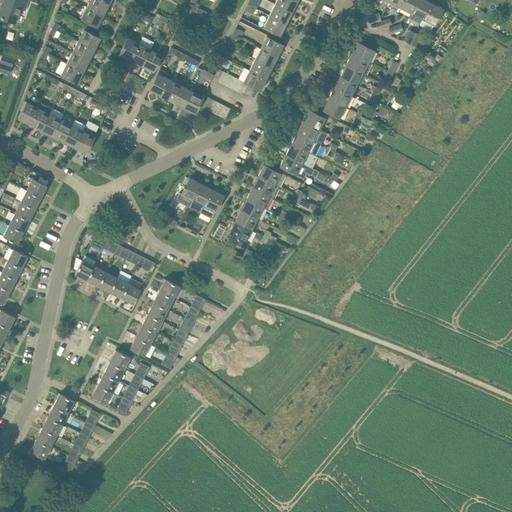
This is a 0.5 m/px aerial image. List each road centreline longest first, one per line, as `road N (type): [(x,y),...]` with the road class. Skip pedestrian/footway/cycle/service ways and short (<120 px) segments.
road 1 (residential): [(126,421),(243,290),(156,245),(120,186)]
road 2 (track): [(316,316),(511,74)]
road 3 (track): [(511,397),(243,290)]
road 4 (residential): [(177,158),(290,91),(353,0)]
road 5 (residential): [(38,374),(71,229),(96,195)]
